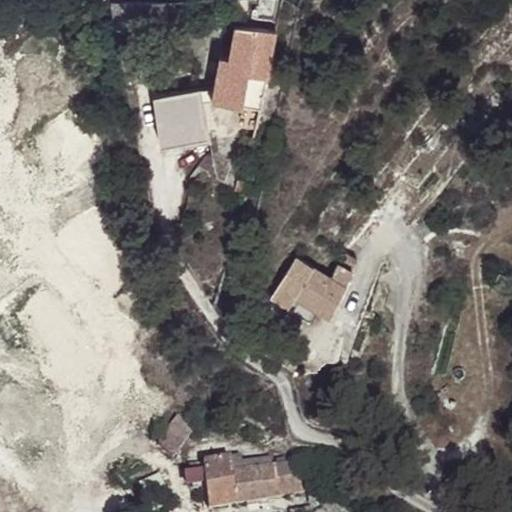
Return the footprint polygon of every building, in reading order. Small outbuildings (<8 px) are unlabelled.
[(259,112),(274,32),(234,25),(228,54),(219,53),(209,103),(259,112)] [(157,92),(160,143),(210,140),(207,89),(157,92)] [(178,147),(164,151),(167,177),(183,175),(178,147)] [(234,189),(244,190),(246,180),(236,178),(234,189)] [(349,251),(343,259),(353,267),(358,258),(349,251)] [(294,290),(309,264),(293,257),(280,283),(294,290)] [(339,259),(330,275),(346,284),(353,267),(343,259),(339,259)] [(330,275),(309,264),(294,290),(293,294),(328,314),(346,284),(330,275)] [(0,343),(26,343),(26,324),(0,323),(0,343)] [(159,443),(174,460),(192,436),(177,419),(159,443)] [(334,459),(332,450),(305,452),(300,466),(326,469),(334,459)] [(232,459),(234,476),(286,467),(283,456),(246,462),(240,459),(232,459)] [(209,511),(213,511),(238,507),(234,476),(232,459),(205,465),(204,467),(206,485),(209,511)] [(234,476),(238,507),(303,495),(300,476),(298,465),(286,467),(234,476)] [(188,487),(206,485),(204,467),(187,470),(188,487)] [(300,476),(303,495),(324,491),(320,471),(300,476)]
